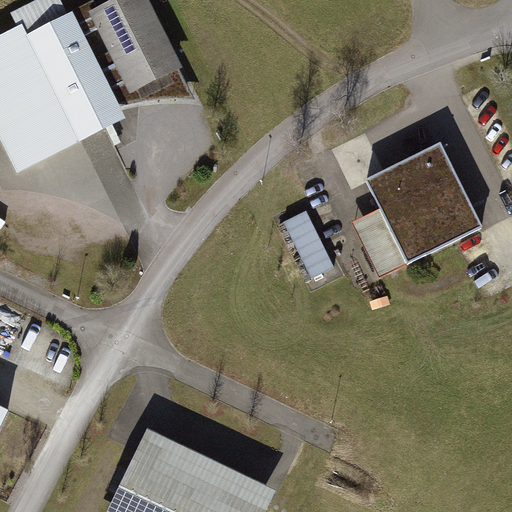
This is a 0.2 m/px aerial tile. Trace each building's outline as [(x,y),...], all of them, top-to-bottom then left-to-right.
[(140,0),(109,0),(0,54),(0,140),(20,181),(189,98),(140,0)] [(436,139),(358,178),(406,276),(486,237),(436,139)] [(312,210),(288,221),(315,280),(339,269),(312,210)] [(0,304),(0,349),(8,354),(26,316),(0,304)] [(0,460),(17,414),(0,406),(0,460)] [(261,511),(272,491),(141,429),(111,492),(152,511),(261,511)]
